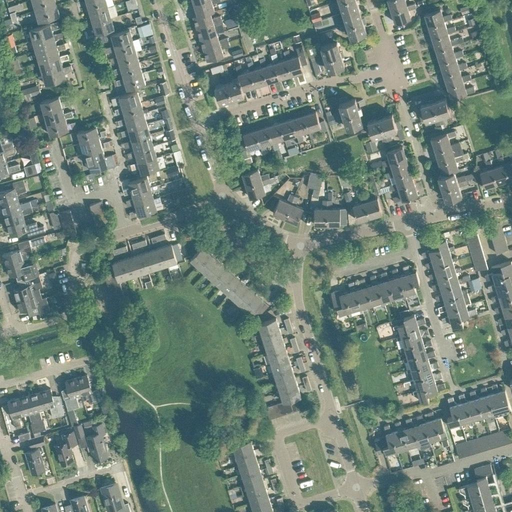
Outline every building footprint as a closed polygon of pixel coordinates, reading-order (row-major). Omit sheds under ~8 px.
[(32,0),(36,10),(56,4),(55,0),(32,0)] [(86,0),(90,11),(108,5),(112,4),(111,0),(86,0)] [(137,2),(135,0),(126,0),(128,9),(138,7),(137,2)] [(210,11),(214,10),(212,3),(221,0),(220,0),(205,0),(194,4),(197,14),(198,14),(210,11)] [(330,0),(333,6),(341,4),(346,19),(338,21),(340,30),(348,28),(351,36),(366,31),(365,28),(372,26),(371,23),(365,25),(356,0),(330,0)] [(407,4),(405,0),(388,0),(391,9),(407,4)] [(407,4),(391,9),(395,22),(411,17),(408,9),(416,6),(415,2),(407,4)] [(56,4),(36,10),(39,21),(60,15),(56,4)] [(463,13),(471,10),(469,4),(461,6),(463,13)] [(93,22),(111,16),(108,5),(90,11),(93,22)] [(444,20),(452,18),(451,13),(443,16),(440,8),(424,12),(428,25),(444,20)] [(313,20),(322,17),(320,10),(311,14),(313,20)] [(212,17),(210,11),(198,14),(197,14),(193,15),(197,27),(222,19),(220,14),(212,17)] [(237,23),(234,15),(224,19),(226,27),(237,23)] [(111,16),(93,22),(96,33),(115,27),(111,16)] [(200,38),(217,32),(215,26),(223,23),(222,19),(197,27),(200,38)] [(30,28),(33,39),(54,33),(52,29),(60,27),(58,20),(30,28)] [(446,28),(444,20),(428,25),(432,37),(448,32),(456,30),(454,25),(446,28)] [(139,23),(141,34),(154,31),(152,21),(139,23)] [(114,44),(132,39),(129,28),(111,33),(114,44)] [(322,41),(334,37),(331,29),(319,33),(322,41)] [(3,34),(6,46),(14,44),(11,32),(3,34)] [(203,48),(228,41),(227,36),(219,39),(217,32),(200,38),(203,48)] [(450,40),(448,32),(432,37),(436,49),(451,44),(460,42),(458,37),(450,40)] [(36,50),(57,44),(54,33),(33,39),(36,50)] [(300,40),(298,33),(292,35),(294,42),(300,40)] [(117,55),(135,50),(132,39),(114,44),(117,55)] [(317,59),(341,52),(337,39),(321,44),(324,52),(310,57),(312,61),(317,59)] [(228,41),(203,48),(207,60),(224,55),(221,48),(230,45),(228,41)] [(157,50),(155,43),(148,45),(149,52),(157,50)] [(17,51),(15,44),(8,46),(10,53),(17,51)] [(39,61),(60,55),(57,44),(36,50),(39,61)] [(454,52),(451,44),(436,49),(440,61),(455,56),(463,54),(462,49),(454,52)] [(286,58),(291,74),(303,70),(301,64),(307,62),(302,45),(296,47),(298,54),(290,57),(288,49),(283,50),(286,58)] [(231,50),(233,57),(244,54),(242,47),(231,50)] [(276,52),(275,48),(273,47),(269,48),(271,54),(274,62),(279,77),(291,74),(286,58),(278,60),(276,52)] [(121,66),(139,61),(135,50),(117,55),(121,66)] [(317,59),(312,61),(315,72),(322,70),(320,63),(326,61),(330,73),(338,71),(336,66),(344,64),(343,61),(350,59),(350,56),(343,59),(341,52),(317,59)] [(42,72),(63,66),(60,55),(39,61),(42,72)] [(274,62),(266,64),(264,56),(259,58),(262,66),(262,65),(267,81),(279,77),(274,62)] [(458,64),(455,56),(440,61),(443,73),(459,68),(467,66),(466,61),(458,64)] [(262,65),(262,66),(254,68),(252,60),(247,61),(250,69),(255,85),(267,81),(262,65)] [(124,77),(142,72),(139,61),(121,66),(124,77)] [(250,69),(242,72),(240,64),(235,65),(239,77),(243,89),(243,88),(255,85),(250,69)] [(23,74),(21,66),(14,68),(16,76),(23,74)] [(63,66),(42,72),(46,83),(66,77),(63,66)] [(461,76),(459,68),(443,73),(447,85),(463,80),(471,78),(469,73),(461,76)] [(142,72),(124,77),(127,88),(145,83),(142,72)] [(239,77),(232,80),(229,72),(225,73),(220,74),(223,82),(215,85),(220,100),(223,100),(225,106),(227,106),(225,99),(232,97),(244,93),(243,88),(243,89),(239,77)] [(465,88),(463,80),(447,85),(451,97),(475,90),(473,85),(465,88)] [(39,83),(20,89),(25,104),(34,102),(32,95),(41,92),(39,83)] [(119,95),(111,97),(113,104),(121,102),(122,106),(140,101),(137,90),(119,95)] [(44,111),(62,106),(59,95),(41,100),(44,111)] [(423,111),(419,112),(421,120),(434,116),(436,124),(445,122),(442,114),(450,111),(445,96),(426,102),(424,95),(421,96),(424,102),(421,103),(423,111)] [(342,110),(334,113),(337,121),(345,119),(347,127),(363,122),(357,103),(364,101),(363,98),(356,100),(355,97),(347,100),(346,96),(338,98),(342,110)] [(140,101),(122,106),(125,117),(144,112),(140,101)] [(47,122),(65,117),(62,106),(44,111),(47,122)] [(387,114),(367,120),(372,136),(380,133),(383,141),(392,138),(389,130),(401,127),(399,119),(395,120),(392,112),(389,113),(387,106),(384,107),(387,114)] [(321,125),(319,121),(316,110),(303,114),(308,129),(311,137),(315,136),(313,128),(321,125)] [(125,117),(118,119),(120,124),(127,122),(129,128),(147,123),(144,112),(125,117)] [(301,132),(308,129),(303,114),(291,117),(296,133),(299,141),(303,140),(301,132)] [(65,117),(47,122),(50,134),(69,128),(65,117)] [(289,135),(296,133),(291,117),(279,121),(284,137),(286,145),(291,143),(289,135)] [(277,139),(284,137),(279,121),(267,125),(272,141),(274,149),(279,147),(277,139)] [(129,128),(122,130),(123,135),(130,133),(132,139),(150,134),(147,123),(129,128)] [(81,141),(99,136),(96,125),(77,130),(81,141)] [(265,143),(272,141),(267,125),(255,129),(260,144),(262,152),(267,151),(265,143)] [(175,138),(173,127),(167,129),(170,139),(175,138)] [(244,149),(260,144),(255,129),(239,134),(244,149)] [(455,129),(431,136),(435,149),(450,144),(450,143),(448,136),(456,134),(455,129)] [(0,162),(7,160),(5,155),(16,152),(12,141),(15,140),(13,133),(0,136),(0,138),(3,150),(0,150),(0,162)] [(132,139),(125,141),(126,146),(133,144),(135,150),(153,145),(150,134),(132,139)] [(84,152),(102,147),(99,136),(81,141),(84,152)] [(368,152),(377,149),(374,138),(365,141),(368,152)] [(450,144),(435,149),(439,160),(454,155),(452,148),(460,146),(458,141),(450,143),(450,144)] [(133,150),(127,152),(128,157),(133,156),(134,156),(135,157),(136,159),(137,158),(138,161),(156,156),(153,145),(135,150),(133,151),(133,150)] [(391,162),(406,157),(402,145),(387,150),(389,158),(381,161),(383,165),(391,163),(391,162)] [(84,152),(87,163),(90,163),(92,169),(108,165),(108,167),(116,165),(112,153),(105,155),(102,147),(84,152)] [(175,150),(173,151),(175,157),(182,155),(180,149),(175,150)] [(497,182),(509,178),(505,163),(501,151),(496,152),(500,164),(493,166),(493,167),(497,182)] [(454,155),(439,160),(442,173),(454,169),(458,168),(456,160),(464,158),(462,153),(454,155)] [(136,162),(130,163),(132,168),(140,166),(141,172),(160,167),(165,165),(162,154),(156,156),(138,161),(136,162)] [(387,177),(390,176),(410,169),(406,157),(391,162),(391,163),(393,170),(385,173),(387,177)] [(493,167),(493,166),(490,158),(486,160),(488,168),(480,170),(481,173),(476,174),(480,184),(484,183),(485,186),(497,182),(493,167)] [(7,160),(0,162),(0,173),(20,168),(19,162),(8,166),(7,160)] [(39,161),(35,162),(24,165),(25,168),(27,174),(37,171),(42,170),(39,161)] [(179,171),(177,164),(165,168),(167,175),(179,171)] [(246,184),(270,176),(268,172),(260,175),(258,167),(242,172),(246,184)] [(390,189),(398,187),(414,181),(410,169),(390,176),(392,184),(389,185),(390,189)] [(444,193),(437,195),(438,197),(445,195),(446,198),(454,196),(455,200),(463,198),(459,185),(467,183),(464,174),(456,177),(454,169),(442,173),(442,172),(438,174),(444,193)] [(96,179),(93,171),(81,175),(83,183),(96,179)] [(375,194),(381,192),(375,171),(369,173),(375,194)] [(313,187),(316,174),(310,172),(307,186),(313,187)] [(316,174),(313,187),(321,189),(324,176),(316,174)] [(132,192),(151,186),(147,175),(129,180),(132,192)] [(270,176),(246,184),(250,196),(266,191),(265,191),(271,189),(269,182),(276,180),(274,175),(270,176)] [(0,199),(1,203),(17,198),(16,192),(26,189),(23,178),(12,181),(14,187),(0,191),(0,199)] [(398,187),(401,194),(393,197),(394,201),(397,200),(398,205),(410,201),(409,197),(418,194),(414,181),(398,187)] [(126,199),(128,205),(135,203),(154,197),(151,186),(132,192),(134,197),(126,199)] [(349,190),(343,192),(347,203),(353,201),(349,190)] [(362,192),(370,216),(382,212),(377,196),(369,199),(367,191),(362,192)] [(285,217),(294,194),(290,192),(287,200),(279,197),(273,212),(285,217)] [(358,220),(370,216),(362,192),(358,194),(361,202),(353,204),(358,220)] [(294,194),(285,217),(297,222),(303,207),(295,204),(298,196),(294,194)] [(154,197),(135,203),(138,214),(139,214),(141,218),(151,215),(149,211),(157,208),(154,197)] [(4,213),(37,203),(36,198),(19,203),(17,198),(1,203),(4,213)] [(327,223),(327,199),(323,199),(323,207),(314,207),(314,223),(327,223)] [(332,207),(332,199),(327,199),(327,223),(346,223),(346,207),(332,207)] [(91,208),(103,205),(101,200),(90,203),(91,208)] [(7,224),(24,219),(22,213),(39,208),(37,203),(4,213),(7,224)] [(93,214),(104,211),(103,205),(91,208),(93,214)] [(60,217),(72,214),(70,208),(59,212),(60,217)] [(94,219),(106,216),(104,211),(93,214),(94,219)] [(62,223),(74,219),(72,214),(60,217),(62,223)] [(106,216),(94,219),(96,225),(107,222),(106,216)] [(24,219),(7,224),(10,234),(27,229),(29,235),(45,230),(44,224),(37,226),(36,220),(25,223),(24,219)] [(64,228),(75,225),(74,219),(62,223),(64,228)] [(489,230),(501,227),(499,222),(488,225),(489,230)] [(75,225),(64,228),(65,234),(77,230),(75,225)] [(491,236),(502,233),(501,227),(489,230),(491,236)] [(466,237),(478,234),(476,228),(465,231),(466,237)] [(493,241),(504,238),(502,233),(491,236),(493,241)] [(32,244),(45,240),(43,234),(30,238),(32,244)] [(468,242),(479,239),(478,234),(466,237),(468,242)] [(441,251),(449,249),(454,247),(453,245),(448,246),(446,237),(438,240),(439,246),(429,249),(432,260),(443,257),(441,251)] [(6,263),(23,258),(34,255),(29,238),(18,242),(20,248),(3,253),(6,263)] [(217,246),(220,243),(215,238),(211,241),(217,246)] [(494,247),(506,243),(504,238),(493,241),(494,247)] [(470,248),(481,245),(479,239),(468,242),(470,248)] [(162,246),(167,263),(177,260),(182,258),(178,246),(173,248),(171,243),(162,246)] [(220,243),(217,246),(222,251),(225,247),(220,243)] [(506,243),(494,247),(496,252),(507,249),(506,243)] [(198,265),(211,251),(203,245),(190,258),(198,265)] [(471,253),(483,250),(481,245),(470,248),(471,253)] [(158,266),(167,263),(162,246),(152,249),(158,266)] [(148,270),(158,266),(152,249),(142,252),(148,270)] [(444,262),(452,260),(457,258),(457,255),(452,257),(449,249),(441,251),(443,257),(432,260),(436,271),(446,268),(444,262)] [(473,259),(484,255),(483,250),(471,253),(473,259)] [(206,272),(218,258),(211,251),(198,265),(206,272)] [(138,273),(148,270),(142,252),(133,255),(138,273)] [(232,260),(235,256),(230,252),(227,255),(232,260)] [(128,276),(138,273),(133,255),(123,258),(128,276)] [(474,264),(486,261),(484,255),(473,259),(474,264)] [(235,256),(232,260),(237,265),(240,261),(235,256)] [(28,276),(39,273),(35,261),(25,264),(23,258),(6,263),(10,274),(20,271),(22,278),(28,276)] [(119,279),(128,276),(123,258),(113,261),(116,270),(118,276),(119,279)] [(213,279),(226,265),(218,258),(206,272),(213,279)] [(448,273),(456,271),(461,269),(460,266),(455,268),(452,260),(444,262),(446,268),(436,271),(439,282),(450,278),(448,273)] [(511,262),(511,260),(506,261),(490,266),(495,283),(506,279),(504,274),(511,271),(511,262)] [(486,261),(474,264),(476,270),(487,266),(486,261)] [(221,286),(233,272),(226,265),(213,279),(221,286)] [(244,265),(240,268),(246,273),(249,270),(244,265)] [(106,280),(118,276),(116,270),(104,274),(106,280)] [(249,270),(246,273),(251,278),(254,275),(249,270)] [(405,293),(413,290),(415,295),(417,295),(414,282),(419,280),(416,270),(405,273),(408,284),(403,285),(405,293)] [(463,277),(458,279),(456,271),(448,273),(450,278),(439,282),(442,293),(453,289),(451,284),(459,282),(464,280),(467,279),(470,278),(469,274),(463,276),(463,277)] [(507,285),(511,283),(511,271),(504,274),(506,279),(495,283),(499,293),(509,290),(507,285)] [(228,293),(241,279),(233,272),(221,286),(228,293)] [(17,299),(41,292),(39,287),(43,286),(39,273),(28,276),(30,284),(14,288),(17,299)] [(407,298),(405,293),(403,285),(408,284),(405,273),(394,276),(397,287),(392,289),(394,296),(402,294),(404,299),(407,298)] [(120,282),(119,279),(118,276),(106,280),(108,285),(120,282)] [(396,301),(394,296),(392,289),(397,287),(394,276),(383,280),(386,290),(381,292),(383,299),(391,297),(393,302),(396,301)] [(470,278),(467,279),(470,289),(481,286),(479,276),(470,278)] [(53,288),(60,286),(57,278),(51,279),(53,288)] [(236,300),(248,286),(241,279),(228,293),(236,300)] [(259,279),(256,283),(261,287),(264,284),(259,279)] [(385,304),(383,299),(381,292),(386,290),(383,280),(372,283),(375,294),(370,295),(372,303),(380,300),(382,305),(385,304)] [(110,291),(121,287),(120,282),(108,285),(110,291)] [(462,293),(467,291),(467,288),(462,290),(459,282),(451,284),(453,289),(442,293),(446,303),(456,300),(454,295),(462,293)] [(374,308),(372,303),(370,295),(375,294),(372,283),(361,286),(365,297),(359,299),(361,306),(370,304),(371,309),(374,308)] [(511,300),(511,296),(511,295),(511,283),(507,285),(509,290),(499,293),(502,304),(511,301),(511,300)] [(264,284),(261,287),(266,292),(269,288),(264,284)] [(243,306),(256,293),(248,286),(236,300),(243,306)] [(363,311),(361,306),(359,299),(365,297),(361,286),(350,289),(354,300),(348,302),(350,309),(351,309),(359,307),(360,312),(363,311)] [(112,297),(123,293),(121,287),(110,291),(112,297)] [(354,300),(350,289),(340,293),(339,289),(331,291),(335,306),(337,305),(339,313),(348,310),(349,315),(352,314),(351,309),(350,309),(348,302),(354,300)] [(458,305),(466,303),(471,302),(467,291),(462,293),(454,295),(456,300),(446,303),(449,314),(460,311),(458,305)] [(41,292),(17,299),(20,310),(37,305),(39,312),(49,309),(46,296),(43,297),(41,292)] [(113,303),(125,299),(123,293),(112,297),(113,303)] [(256,293),(243,306),(251,313),(253,311),(256,314),(259,311),(261,313),(268,304),(256,293)] [(511,295),(511,296),(511,300),(511,301),(502,304),(505,315),(511,313),(511,295)] [(125,299),(113,303),(115,308),(127,305),(125,299)] [(460,311),(449,314),(452,326),(463,322),(462,317),(477,312),(475,307),(468,309),(466,303),(458,305),(460,311)] [(407,327),(418,324),(414,312),(404,316),(404,317),(397,319),(398,324),(393,325),(394,328),(399,327),(401,335),(408,333),(407,327)] [(262,332),(279,327),(276,317),(258,323),(262,332)] [(410,338),(421,334),(419,328),(418,324),(407,327),(408,333),(401,335),(396,336),(397,339),(402,337),(404,346),(412,344),(410,338)] [(265,342),(282,337),(279,327),(262,332),(265,342)] [(413,349),(424,345),(421,334),(410,338),(412,344),(404,346),(399,347),(400,350),(405,348),(408,356),(415,354),(413,349)] [(268,352),(285,346),(282,337),(265,342),(268,352)] [(416,360),(428,356),(424,345),(413,349),(415,354),(408,356),(403,358),(403,361),(408,359),(411,367),(418,365),(416,360)] [(271,362),(288,356),(285,346),(268,352),(271,362)] [(274,371),(291,366),(288,356),(271,362),(274,371)] [(420,371),(431,367),(428,356),(416,360),(418,365),(411,367),(406,369),(407,372),(412,370),(414,378),(421,376),(420,371)] [(277,381),(295,375),(291,366),(274,371),(277,381)] [(423,382),(434,378),(432,372),(431,367),(420,371),(421,376),(414,378),(403,382),(404,385),(410,383),(415,381),(417,389),(425,387),(423,382)] [(76,376),(81,393),(87,391),(90,402),(101,398),(98,388),(92,390),(87,373),(76,376)] [(280,391),(298,385),(295,375),(277,381),(280,391)] [(76,394),(81,393),(76,376),(66,380),(70,396),(65,397),(68,408),(79,405),(76,394)] [(425,387),(417,389),(412,391),(413,394),(418,392),(421,401),(429,398),(427,392),(438,389),(436,384),(434,378),(423,382),(425,387)] [(283,400),(289,398),(295,397),(301,395),(298,385),(280,391),(283,400)] [(40,390),(44,407),(50,406),(53,416),(64,413),(61,402),(55,404),(50,387),(40,390)] [(494,412),(495,416),(511,411),(505,388),(493,392),(496,402),(491,404),(493,412),(494,412)] [(471,398),(479,396),(478,395),(476,394),(474,389),(469,391),(471,398)] [(39,409),(44,407),(40,390),(29,393),(39,429),(46,427),(43,419),(42,419),(39,409)] [(461,402),(467,400),(467,399),(465,397),(464,392),(458,394),(461,402)] [(495,416),(494,412),(493,412),(491,404),(496,402),(493,392),(482,395),(486,406),(480,407),(482,415),(483,415),(491,412),(492,417),(495,416)] [(40,434),(39,429),(29,393),(19,397),(23,413),(29,412),(32,422),(30,423),(34,436),(40,434)] [(484,420),(483,415),(482,415),(480,407),(486,406),(482,395),(479,396),(471,398),(475,409),(469,411),(471,418),(472,418),(480,416),(481,421),(484,420)] [(18,415),(23,413),(19,397),(8,400),(16,427),(21,425),(18,415)] [(289,398),(293,410),(299,408),(295,397),(289,398)] [(287,412),(293,410),(289,398),(283,400),(287,412)] [(473,423),(472,418),(471,418),(469,411),(475,409),(471,398),(467,400),(461,402),(464,412),(458,414),(460,422),(461,421),(469,419),(471,424),(473,423)] [(281,414),(287,412),(283,400),(278,402),(281,414)] [(275,416),(281,414),(278,402),(272,404),(275,416)] [(462,426),(461,421),(460,422),(458,414),(464,412),(461,402),(450,405),(453,415),(447,417),(450,425),(458,422),(460,427),(462,426)] [(270,417),(275,416),(272,404),(266,406),(270,417)] [(264,419),(270,417),(266,406),(260,408),(264,419)] [(418,422),(426,420),(425,419),(423,418),(421,413),(416,415),(418,422)] [(444,427),(441,416),(429,419),(433,430),(427,432),(429,439),(430,439),(441,436),(442,439),(447,438),(444,427)] [(431,444),(430,439),(429,439),(427,432),(433,430),(429,419),(426,420),(418,422),(422,433),(416,435),(418,442),(419,442),(427,440),(428,445),(431,444)] [(77,435),(84,433),(81,422),(74,424),(77,435)] [(94,459),(108,455),(101,433),(105,432),(102,422),(92,424),(95,432),(87,434),(94,459)] [(420,447),(419,442),(418,442),(416,435),(422,433),(418,422),(407,426),(411,437),(405,438),(407,446),(408,446),(416,443),(417,448),(420,447)] [(409,451),(408,446),(407,446),(405,438),(411,437),(407,426),(397,429),(400,440),(394,442),(397,449),(405,446),(406,451),(409,451)] [(398,454),(397,449),(394,442),(400,440),(397,429),(386,432),(386,434),(374,438),(379,452),(385,450),(385,452),(394,450),(396,455),(398,454)] [(502,442),(507,441),(504,429),(499,431),(502,442)] [(20,439),(30,436),(29,430),(18,433),(20,439)] [(73,452),(70,444),(77,442),(73,430),(62,433),(64,441),(55,444),(57,451),(58,451),(61,463),(74,460),(72,452),(73,452)] [(497,444),(502,442),(499,431),(494,432),(497,444)] [(492,445),(497,444),(494,432),(489,434),(492,445)] [(31,446),(45,442),(43,433),(29,438),(31,446)] [(486,447),(492,445),(489,434),(483,435),(486,447)] [(480,449),(486,447),(483,435),(477,437),(480,449)] [(475,450),(480,449),(477,437),(472,439),(475,450)] [(236,454),(253,448),(250,438),(233,444),(236,454)] [(470,452),(475,450),(472,439),(466,440),(470,452)] [(464,454),(470,452),(466,440),(461,442),(464,454)] [(458,455),(464,454),(461,442),(455,444),(458,455)] [(32,472),(45,468),(39,448),(26,452),(32,472)] [(239,463),(257,458),(253,448),(236,454),(239,463)] [(242,473),(260,468),(257,458),(239,463),(242,473)] [(476,474),(492,470),(490,463),(474,468),(476,474)] [(245,483),(263,477),(260,468),(242,473),(245,483)] [(477,481),(458,486),(459,490),(460,490),(464,493),(465,496),(461,497),(462,501),(463,501),(467,503),(468,507),(464,508),(465,511),(466,511),(496,511),(492,496),(490,489),(486,474),(476,477),(477,481)] [(248,493),(266,487),(263,477),(245,483),(248,493)] [(122,503),(116,483),(103,487),(110,509),(116,507),(117,511),(130,511),(131,511),(128,501),(122,503)] [(252,502),(269,497),(266,487),(248,493),(252,502)] [(71,498),(72,502),(64,505),(66,511),(86,511),(89,511),(84,494),(71,498)] [(254,511),(272,506),(269,497),(252,502),(254,511)] [(58,511),(55,503),(42,506),(43,511),(58,511)]
